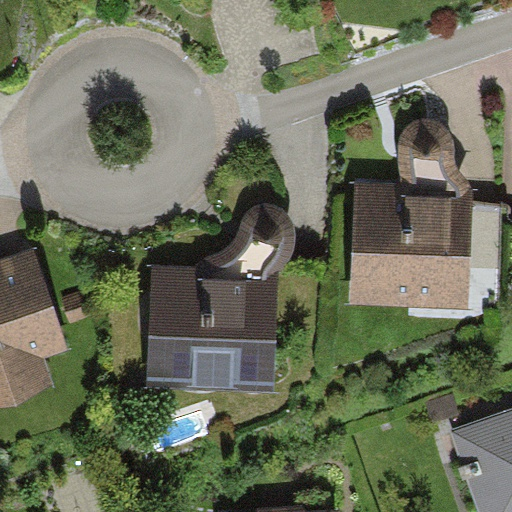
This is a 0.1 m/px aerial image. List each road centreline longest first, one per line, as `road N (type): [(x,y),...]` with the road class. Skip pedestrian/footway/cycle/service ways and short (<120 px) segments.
road 1 (residential): [(192,123),(304,102),(511,27)]
road 2 (residential): [(192,123),(171,83),(129,64),(106,66),(65,92),(50,137),(55,161)]
road 3 (residential): [(55,161),(85,197),(107,205),(152,200),(185,168),(192,123)]
